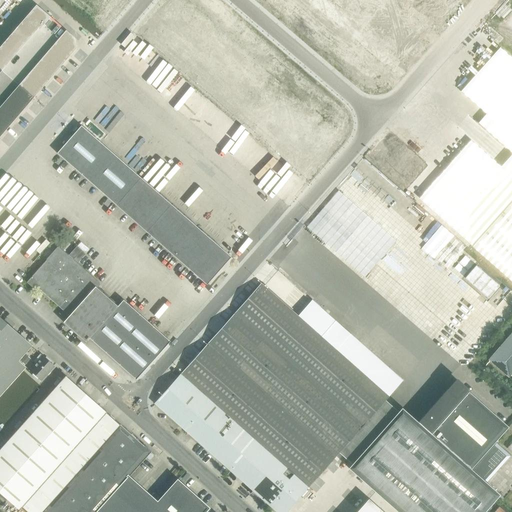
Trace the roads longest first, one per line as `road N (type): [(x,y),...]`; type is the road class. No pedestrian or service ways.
road 1 (unclassified): [(377,119),(127,406)]
road 2 (unknown): [(210,310),(18,144)]
road 3 (unclassified): [(0,166),(141,0)]
road 4 (unclassified): [(238,0),(377,119)]
road 5 (tertiary): [(127,406),(0,292)]
road 6 (unclassified): [(484,0),(377,119)]
road 7 (tertiary): [(244,511),(127,406)]
